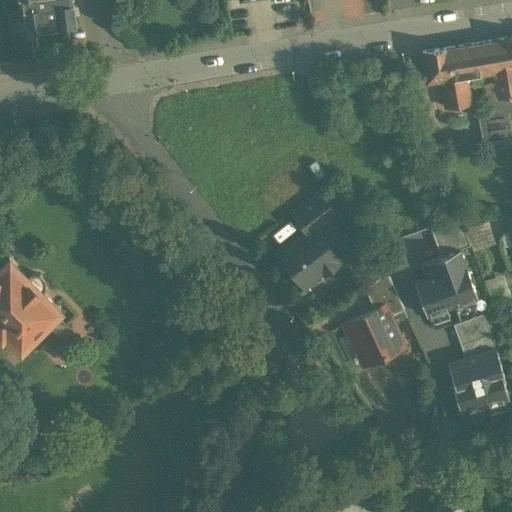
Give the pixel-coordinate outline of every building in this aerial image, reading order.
[(70,0),(23,0),(25,8),(71,2),(70,0)] [(25,8),(22,9),(26,31),(76,24),(73,1),(71,2),(25,8)] [(511,35),(474,42),(479,73),(497,70),(511,67),(511,35)] [(474,42),(421,51),(426,81),(445,78),(462,76),(479,73),(474,42)] [(511,67),(497,70),(498,75),(494,76),(495,82),(497,97),(511,94),(511,67)] [(462,76),(445,78),(446,84),(442,85),(445,105),(470,101),(467,80),(463,81),(462,76)] [(495,82),(484,84),(486,99),(497,97),(495,82)] [(511,137),(507,109),(480,114),(478,117),(483,148),(511,143),(511,137)] [(320,188),(291,210),(307,231),(314,226),(317,229),(339,213),(320,188)] [(307,231),(279,252),(303,284),(323,269),(325,271),(337,262),(336,259),(338,257),(317,229),(314,226),(307,231)] [(415,285),(426,317),(478,299),(468,271),(464,273),(457,254),(431,263),(436,278),(415,285)] [(9,255),(0,264),(0,343),(8,351),(16,343),(20,347),(43,325),(48,326),(59,315),(61,308),(9,255)] [(386,270),(364,286),(374,308),(381,305),(386,316),(404,307),(386,270)] [(488,275),(492,294),(511,290),(507,271),(488,275)] [(374,308),(344,322),(363,362),(403,344),(393,322),(389,324),(386,316),(381,305),(374,308)] [(503,345),(449,362),(449,361),(447,362),(463,409),(464,409),(464,407),(475,404),(480,395),(511,383),(511,371),(503,343),(502,344),(503,345)] [(464,511),(458,499),(447,505),(443,497),(436,501),(438,505),(436,506),(435,509),(435,511),(464,511)]
